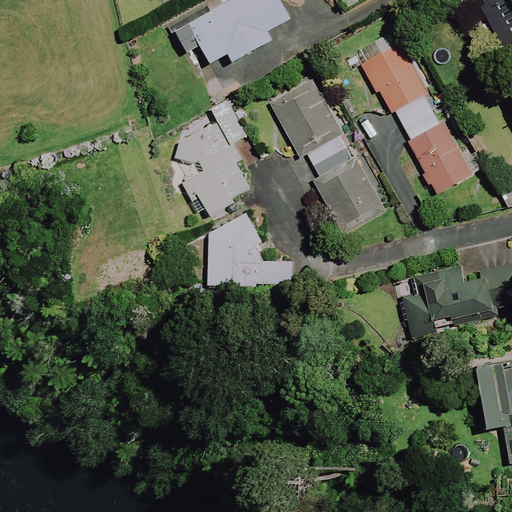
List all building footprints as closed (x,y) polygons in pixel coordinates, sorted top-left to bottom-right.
[(292,21),(280,0),(236,0),(192,25),(186,15),(170,23),(189,56),(202,49),(212,66),(230,56),(234,65),(274,43),(269,34),(292,21)] [(511,0),(482,0),(486,6),(480,9),(511,63),(511,61),(511,0)] [(449,119),(397,31),(363,51),(353,57),(377,98),(382,95),(395,117),(398,116),(413,141),(405,146),(437,201),(482,175),(455,129),(449,119)] [(313,183),(343,236),(387,212),(345,138),(312,80),(269,104),(301,162),(309,158),(320,179),(313,183)] [(213,124),(205,129),(172,147),(189,179),(182,183),(192,203),(200,199),(210,218),(234,205),(231,201),(249,192),(227,150),(248,138),(227,102),(207,114),(213,124)] [(273,287),(275,263),(267,263),(257,249),(265,245),(247,213),(207,235),(205,283),(273,287)] [(431,326),(495,313),(487,278),(443,288),(440,274),(419,278),(423,296),(401,300),(409,341),(412,340),(433,336),(431,326)] [(474,365),(483,430),(505,427),(510,459),(511,459),(511,359),(506,360),(474,365)]
